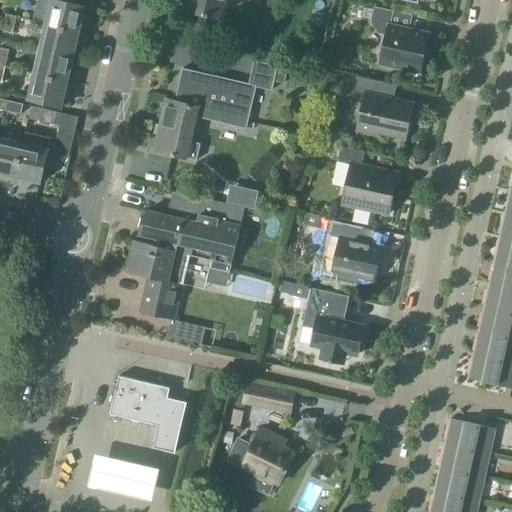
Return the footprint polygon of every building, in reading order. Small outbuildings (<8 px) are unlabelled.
[(50,2),(45,24),(79,32),(81,25),(81,22),(84,10),(85,7),(54,0),(50,0),(50,2)] [(188,0),(186,10),(198,13),(198,15),(207,17),(223,21),(227,5),(225,5),(225,2),(225,0),(188,0)] [(386,67),(389,65),(419,72),(422,62),(423,62),(426,60),(429,48),(427,45),(425,45),(426,42),(428,35),(422,33),(389,26),(392,11),(374,7),(371,22),(378,33),(386,35),(381,54),(379,56),(377,62),(380,66),(386,67)] [(6,15),(2,31),(12,34),(16,17),(6,15)] [(39,48),(39,50),(73,57),(74,55),(73,55),(76,43),(77,40),(79,32),(45,24),(40,48),(39,48)] [(39,52),(33,74),(67,82),(67,81),(68,74),(71,75),(72,73),(69,72),(72,59),(73,59),(73,57),(39,50),(38,52),(39,52)] [(187,159),(187,158),(197,160),(200,144),(190,142),(196,117),(223,123),(223,124),(246,129),(256,87),(272,91),(277,67),(254,61),(254,63),(255,63),(250,83),(249,82),(249,85),(182,69),(175,102),(166,99),(160,126),(157,135),(154,151),(187,159)] [(67,82),(33,74),(28,97),(27,100),(62,108),(62,105),(65,92),(65,90),(67,82)] [(377,132),(405,138),(412,104),(392,99),(391,102),(385,101),(389,84),(357,77),(354,92),(368,95),(364,111),(361,110),(356,132),(376,136),(377,132)] [(6,101),(4,111),(20,115),(23,105),(6,101)] [(57,113),(32,107),(29,119),(54,125),(57,113)] [(25,133),(23,144),(15,178),(15,177),(22,178),(21,181),(24,182),(24,179),(37,182),(37,183),(40,184),(50,139),(25,133)] [(0,174),(15,178),(23,144),(0,138),(0,174)] [(342,204),(388,215),(397,173),(361,165),(364,152),(340,147),(337,160),(351,163),(342,204)] [(178,212),(176,219),(182,220),(177,244),(188,246),(194,248),(205,251),(205,252),(204,254),(205,255),(205,257),(206,258),(207,259),(209,260),(210,261),(212,261),(210,269),(230,273),(241,226),(264,231),(266,222),(267,222),(268,214),(172,192),(171,195),(173,196),(170,205),(169,205),(169,206),(169,207),(169,208),(169,209),(170,210),(171,211),(178,212)] [(182,220),(176,219),(146,211),(145,213),(144,213),(142,215),(141,218),(140,221),(139,225),(139,228),(139,231),(139,233),(140,234),(139,242),(133,240),(132,241),(134,242),(127,272),(125,272),(125,273),(147,278),(139,313),(174,321),(183,285),(179,284),(186,255),(192,256),(194,248),(188,246),(177,244),(182,220)] [(511,213),(505,212),(500,237),(511,239),(511,213)] [(303,226),(323,230),(326,218),(306,214),(303,226)] [(333,270),(373,279),(380,248),(352,242),(354,230),(331,225),(325,250),(337,252),(333,270)] [(511,239),(500,237),(495,260),(511,263),(511,239)] [(511,263),(495,260),(489,284),(511,288),(511,263)] [(289,295),(307,299),(310,288),(281,281),(279,291),(289,294),(289,295)] [(511,288),(489,284),(484,307),(511,313),(511,288)] [(363,326),(356,325),(343,322),(349,296),(310,288),(307,299),(304,317),(303,321),(315,324),(311,345),(323,348),(321,358),(329,360),(328,363),(333,364),(334,361),(342,363),(344,353),(356,355),(360,340),(363,326)] [(511,313),(484,307),(479,331),(511,337),(511,313)] [(511,337),(479,331),(473,354),(511,362),(511,337)] [(511,384),(511,362),(473,354),(468,378),(511,388),(511,384)] [(153,448),(174,453),(186,403),(167,398),(169,388),(119,376),(110,414),(158,426),(153,448)] [(289,412),(293,394),(240,383),(236,406),(244,408),(245,403),(289,412)] [(242,417),(243,412),(233,410),(230,425),(240,427),(242,417)] [(451,419),(445,443),(488,453),(494,428),(451,419)] [(289,451),(280,446),(281,443),(275,440),(276,437),(261,429),(259,433),(255,434),(251,441),(254,444),(253,447),(244,442),(238,440),(228,460),(256,474),(251,486),(267,494),(273,483),(278,485),(293,453),(291,452),(289,451)] [(445,443),(440,467),(483,476),(488,453),(445,443)] [(154,498),(161,466),(97,451),(90,483),(154,498)] [(440,467),(435,491),(478,500),(483,476),(440,467)] [(435,491),(429,511),(475,511),(478,500),(435,491)]
